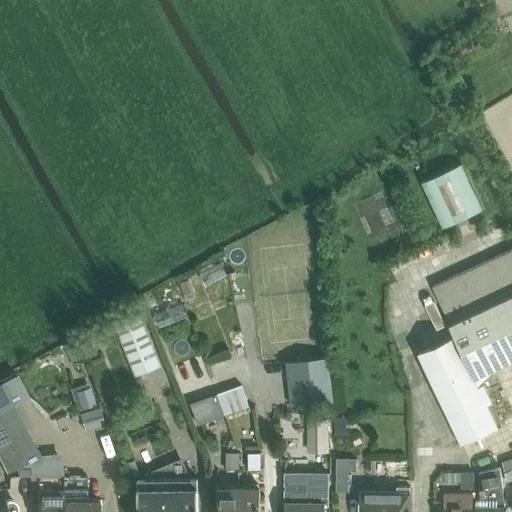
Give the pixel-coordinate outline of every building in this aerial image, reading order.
[(462,163),(422,181),(443,227),(483,208),(462,163)] [(457,335),(420,352),(462,443),(498,426),(487,401),(491,399),(484,384),(480,386),(479,383),(494,369),(511,360),(511,248),(433,284),(451,322),(457,335)] [(162,364),(140,309),(113,319),(135,375),(162,364)] [(69,359),(81,352),(73,338),(61,344),(62,345),(69,359)] [(326,357),(296,360),(301,403),(326,401),(331,400),(326,357)] [(16,373),(0,381),(0,407),(12,401),(27,393),(16,373)] [(242,384),(217,393),(225,414),(250,405),(242,384)] [(90,387),(76,392),(81,409),(95,404),(90,387)] [(217,393),(194,401),(201,423),(225,414),(217,393)] [(12,401),(0,407),(0,457),(8,472),(17,467),(19,476),(38,476),(63,476),(64,476),(61,453),(40,454),(12,401)] [(99,406),(79,413),(85,430),(104,424),(101,414),(102,414),(99,406)] [(347,416),(334,417),(335,433),(348,432),(347,416)] [(330,420),(311,420),(311,451),(330,451),(330,420)] [(227,469),(239,469),(239,452),(227,452),(227,469)] [(248,469),(260,469),(260,452),(248,452),(248,469)] [(200,511),(200,477),(191,478),(182,457),(144,473),(147,478),(139,478),(139,511),(200,511)] [(350,471),(358,471),(358,457),(338,457),(336,491),(350,491),(350,471)] [(503,506),(503,487),(501,466),(479,472),(482,498),(476,498),(476,511),(505,511),(506,506),(503,506)] [(282,504),(281,511),(326,511),(326,502),(329,502),(330,472),(310,472),(309,488),(286,487),(286,502),(286,504),(282,504)] [(474,472),(461,472),(461,488),(474,488),(474,472)] [(87,475),(63,476),(63,482),(63,489),(64,489),(64,511),(99,511),(99,498),(87,498),(87,475)] [(63,476),(38,476),(38,489),(38,511),(64,511),(64,489),(63,489),(63,482),(63,476)] [(219,511),(239,511),(240,485),(219,485),(219,511)] [(239,511),(261,511),(261,485),(240,485),(239,511)] [(410,511),(411,486),(397,485),(397,492),(361,491),(361,511),(410,511)] [(0,511),(15,511),(17,510),(17,507),(17,504),(15,502),(13,500),(11,498),(8,498),(8,488),(0,488),(0,511)] [(473,504),(473,494),(447,493),(446,511),(473,511),(474,504),(473,504)]
